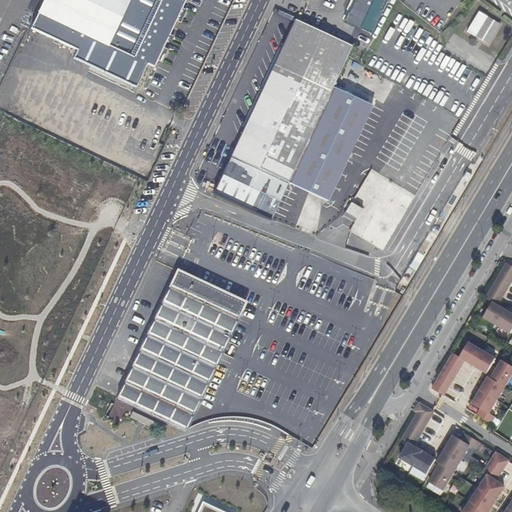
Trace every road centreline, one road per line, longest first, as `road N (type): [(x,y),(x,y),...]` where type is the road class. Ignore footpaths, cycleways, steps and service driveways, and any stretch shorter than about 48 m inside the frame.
road 1 (unclassified): [(56,460),(61,424),(172,190)]
road 2 (unclassified): [(389,276),(172,190)]
road 3 (primary): [(511,163),(393,363)]
road 4 (unknown): [(205,0),(161,98),(148,107),(64,83)]
road 5 (unclassified): [(172,190),(262,0)]
road 6 (residential): [(413,385),(496,247)]
road 7 (unclassified): [(72,504),(205,467)]
road 8 (primary): [(393,363),(316,471)]
road 9 (unclassified): [(316,471),(254,439),(198,441)]
road 10 (unclassified): [(198,441),(78,474)]
